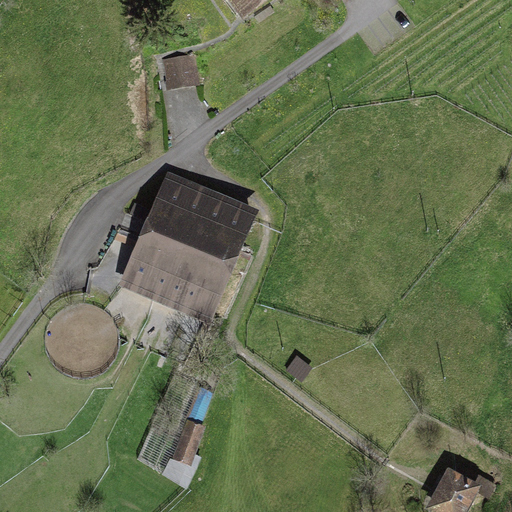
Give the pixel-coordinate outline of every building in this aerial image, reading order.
[(218,0),(239,27),(275,0),(218,0)] [(196,55),(164,59),(169,93),(201,88),(196,55)] [(202,324),(257,215),(168,171),(114,281),(202,324)] [(192,470),(206,430),(185,423),(171,463),(192,470)] [(464,511),(477,490),(444,472),(421,511),(464,511)]
